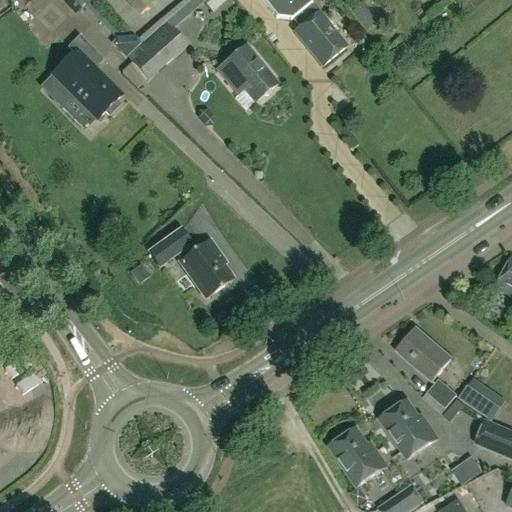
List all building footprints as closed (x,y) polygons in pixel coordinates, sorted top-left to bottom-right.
[(66,0),(78,12),(90,1),(88,0),(66,0)] [(91,0),(133,45),(138,40),(99,0),(91,0)] [(184,0),(138,41),(143,45),(166,25),(194,0),(184,0)] [(198,0),(213,16),(229,0),(198,0)] [(259,0),(275,20),(290,22),(291,21),(299,30),(293,35),(321,69),(346,49),(318,15),(317,15),(310,6),(310,5),(306,0),(259,0)] [(351,13),(360,25),(371,16),(362,4),(351,13)] [(143,45),(127,60),(147,82),(186,47),(166,25),(143,45)] [(73,54),(51,77),(91,116),(97,121),(104,114),(108,118),(119,106),(115,102),(121,96),(115,91),(94,69),(102,60),(96,54),(78,37),(67,48),(73,54)] [(277,86),(246,48),(216,72),(237,98),(243,92),(254,105),(277,86)] [(179,263),(206,300),(232,282),(222,268),(225,266),(209,243),(193,253),(189,247),(191,245),(181,231),(148,254),(158,269),(176,256),(181,262),(179,263)] [(511,259),(495,290),(511,299),(511,259)] [(137,286),(146,280),(148,278),(139,267),(136,269),(129,274),(137,286)] [(416,331),(396,354),(431,384),(451,361),(416,331)] [(422,401),(444,419),(460,399),(439,381),(422,401)] [(501,412),(500,411),(468,389),(458,403),(489,423),(492,425),(501,412)] [(0,435),(9,431),(2,420),(19,410),(10,393),(0,398),(0,435)] [(407,461),(436,441),(426,426),(423,428),(406,404),(380,422),(407,461)] [(474,447),(511,463),(511,433),(492,425),(489,423),(485,422),(474,447)] [(329,450),(356,489),(386,469),(375,454),(372,456),(355,431),(329,450)] [(412,486),(377,511),(420,511),(427,508),(412,486)] [(441,511),(465,511),(459,501),(441,511)]
